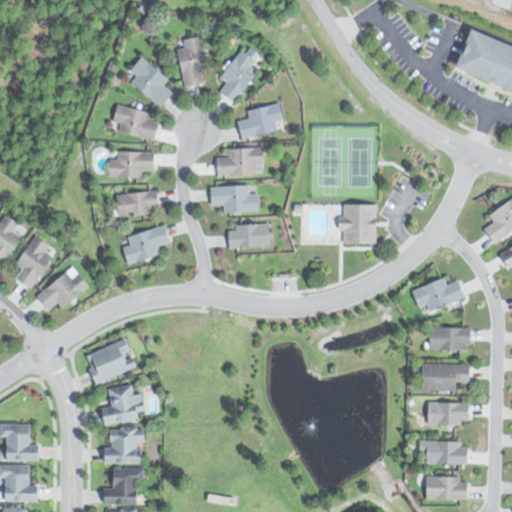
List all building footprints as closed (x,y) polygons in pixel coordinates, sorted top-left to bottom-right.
[(511,88),(511,44),(468,29),(454,67),(511,88)] [(187,87),(205,84),(203,72),(211,70),(204,36),(185,40),(187,48),(179,49),(187,87)] [(229,83),(222,92),(237,103),(261,72),(254,67),(259,60),(245,49),(223,78),(229,83)] [(128,78),(164,107),(175,93),(165,85),(170,79),(145,58),(128,78)] [(279,123),(286,122),(282,104),(249,111),(251,119),(241,121),(245,139),(281,132),(279,123)] [(151,111),(120,105),(115,132),(158,140),(161,122),(150,120),(151,111)] [(219,158),(220,176),(259,175),(259,167),(266,167),(266,148),(230,149),(231,158),(219,158)] [(156,170),(157,152),(119,151),(119,159),(111,159),(111,177),(144,178),(144,170),(156,170)] [(261,212),(260,194),(252,194),(252,186),(213,187),(214,205),(225,205),(226,214),(261,212)] [(120,216),(161,213),(160,191),(119,194),(120,216)] [(483,216),(491,226),(483,232),(492,245),(511,230),(511,196),(511,195),(483,216)] [(378,205),(344,205),(344,243),(378,243),(378,205)] [(30,230),(8,214),(0,225),(0,265),(3,268),(30,230)] [(163,255),(160,245),(172,242),(168,226),(123,239),(130,264),(163,255)] [(231,226),(231,248),(272,248),(272,226),(231,226)] [(52,246),(38,235),(17,264),(24,269),(18,278),(32,289),(55,258),(47,252),(52,246)] [(504,269),(511,265),(511,244),(495,254),(504,269)] [(38,294),(50,310),(60,302),(65,308),(92,288),(81,272),(74,278),(69,272),(38,294)] [(415,309),(422,305),(425,313),(462,297),(454,280),(443,285),(440,277),(407,292),(415,309)] [(467,327),(425,327),(425,350),(467,350),(467,327)] [(139,366),(129,338),(88,353),(98,381),(139,366)] [(466,383),(466,364),(417,364),(417,392),(452,392),(452,383),(466,383)] [(107,422),(149,417),(146,392),(136,393),(135,383),(111,386),(114,405),(105,406),(107,422)] [(423,425),(465,425),(465,403),(423,403),(423,425)] [(32,422),(2,422),(2,436),(8,436),(8,459),(42,459),(42,443),(32,443),(32,422)] [(108,445),(108,462),(147,462),(147,427),(113,427),(113,445),(108,445)] [(463,465),(463,442),(416,442),(416,454),(420,454),(420,465),(463,465)] [(41,484),(32,484),(32,463),(0,463),(0,477),(7,477),(7,500),(41,500),(41,484)] [(117,487),(108,487),(107,503),(143,503),(143,467),(117,467),(117,487)] [(421,501),(463,501),(463,477),(421,477),(421,501)]
